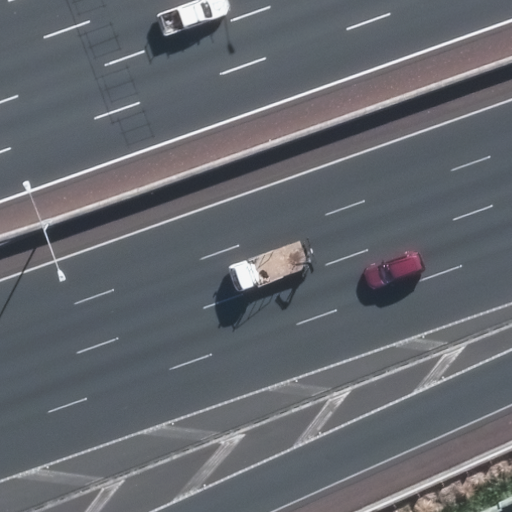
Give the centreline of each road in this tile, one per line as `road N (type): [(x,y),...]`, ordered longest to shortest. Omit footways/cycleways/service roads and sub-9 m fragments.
road 1 (motorway): [(511,149),(0,329)]
road 2 (motorway): [(0,151),(425,0)]
road 3 (motorway): [(511,377),(205,511)]
